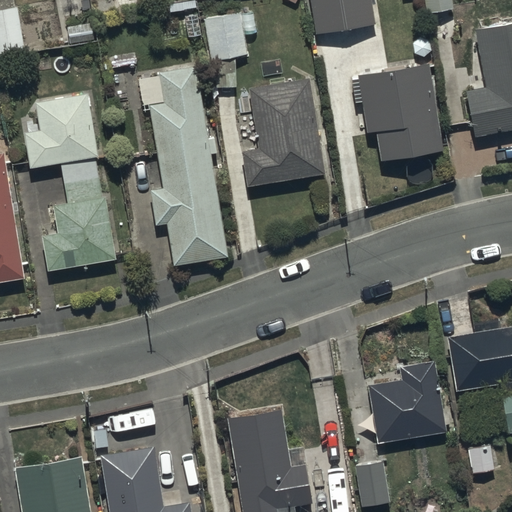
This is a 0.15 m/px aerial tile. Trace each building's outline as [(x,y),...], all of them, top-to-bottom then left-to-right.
[(0,0),(0,58),(26,53),(13,0),(0,0)] [(370,0),(305,0),(313,42),(376,31),(370,0)] [(453,14),(450,0),(424,0),(428,18),(453,14)] [(217,91),(235,88),(236,58),(247,56),(241,14),(202,19),(208,63),(213,62),(217,91)] [(468,97),(475,140),(511,133),(511,28),(478,34),(488,93),(468,97)] [(443,151),(427,64),(351,78),(356,104),(361,103),(367,135),(375,134),(380,163),(443,151)] [(173,267),(226,259),(211,159),(216,158),(214,141),(208,141),(197,70),(157,76),(158,79),(138,82),(143,110),(150,109),(162,191),(151,193),(156,226),(167,225),(173,267)] [(241,155),(247,190),(325,178),(310,82),(249,91),(258,152),(241,155)] [(60,168),(95,160),(99,160),(90,96),(32,104),(21,118),(29,173),(60,168)] [(0,285),(23,282),(3,156),(0,156),(0,285)] [(95,160),(60,168),(66,209),(55,210),(59,236),(45,238),(49,271),(114,263),(106,200),(101,201),(95,160)] [(511,316),(447,327),(456,382),(496,376),(497,384),(500,383),(506,423),(511,422),(511,316)] [(402,372),(368,376),(376,433),(445,424),(436,353),(400,358),(402,372)] [(283,398),(227,407),(242,511),(294,511),(293,498),(312,495),(306,457),(292,459),(283,398)] [(153,438),(100,446),(109,511),(190,511),(188,494),(161,497),(153,438)] [(90,511),(83,449),(14,458),(21,511),(90,511)] [(380,452),(352,457),(358,497),(386,493),(380,452)]
